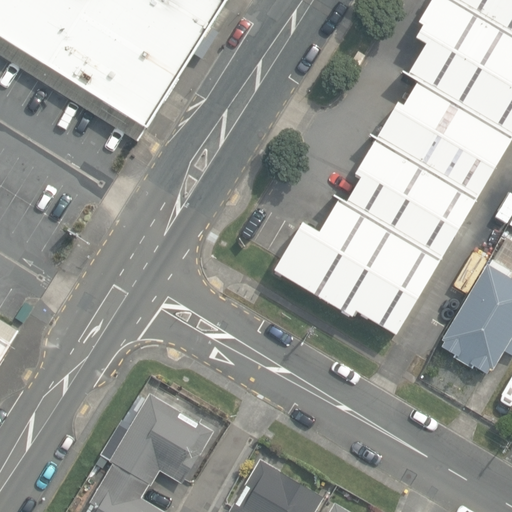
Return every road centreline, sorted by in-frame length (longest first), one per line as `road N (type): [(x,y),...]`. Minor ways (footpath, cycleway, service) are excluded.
road 1 (residential): [(134,271),(308,0)]
road 2 (residential): [(280,358),(511,495)]
road 3 (residential): [(0,477),(134,271)]
road 4 (residential): [(195,511),(280,358)]
road 5 (residential): [(134,271),(280,358)]
